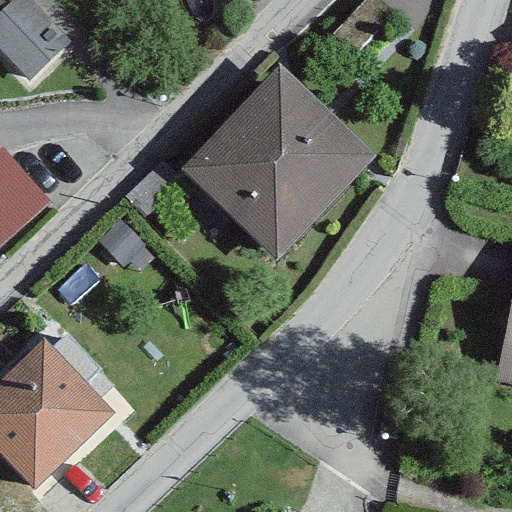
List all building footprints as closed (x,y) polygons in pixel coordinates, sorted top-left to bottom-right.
[(0,0),(0,48),(29,78),(69,41),(29,0),(0,0)] [(361,162),(263,74),(168,179),(266,267),(361,162)] [(0,244),(37,209),(0,171),(0,244)] [(511,389),(511,244),(483,383),(511,389)] [(101,420),(31,347),(0,376),(0,473),(22,496),(101,420)]
